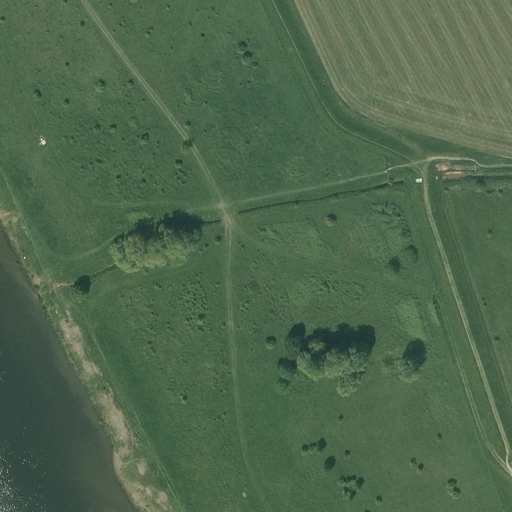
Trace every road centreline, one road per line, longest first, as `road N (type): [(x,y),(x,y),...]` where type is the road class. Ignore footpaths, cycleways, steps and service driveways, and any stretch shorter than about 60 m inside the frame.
road 1 (track): [(511,459),(425,199),(425,175),(333,120),(273,0)]
road 2 (track): [(222,205),(99,203),(74,186),(0,38)]
road 3 (track): [(511,166),(428,157),(222,205)]
road 4 (track): [(222,205),(180,127),(86,0)]
road 5 (track): [(36,282),(119,232),(222,205)]
road 6 (track): [(511,473),(488,445),(433,291)]
road 7 (track): [(0,168),(47,251),(74,259)]
